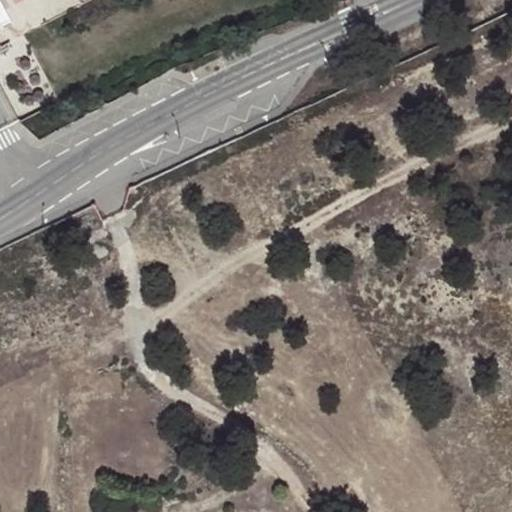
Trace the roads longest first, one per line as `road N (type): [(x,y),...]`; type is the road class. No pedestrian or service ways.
road 1 (unclassified): [(0,219),(64,176),(426,0)]
road 2 (unknown): [(100,177),(135,294),(145,368),(270,466),(313,511)]
